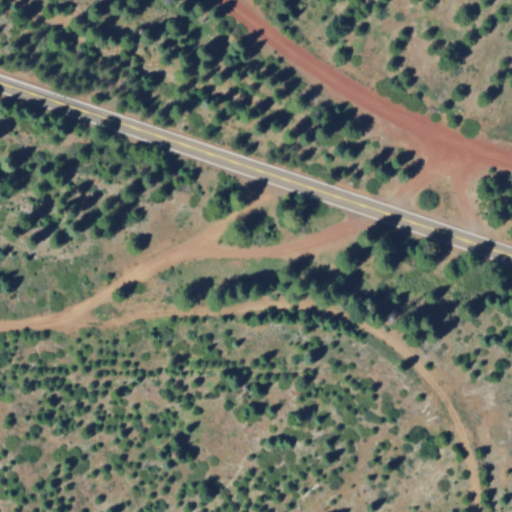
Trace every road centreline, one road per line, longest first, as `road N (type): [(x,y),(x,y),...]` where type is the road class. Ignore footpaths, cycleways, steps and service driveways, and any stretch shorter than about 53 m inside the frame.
road 1 (track): [(0,326),(263,304),(314,310),(413,355),(462,441),(474,475),(474,511)]
road 2 (secondary): [(511,252),(0,80)]
road 3 (track): [(461,235),(431,139),(219,0)]
